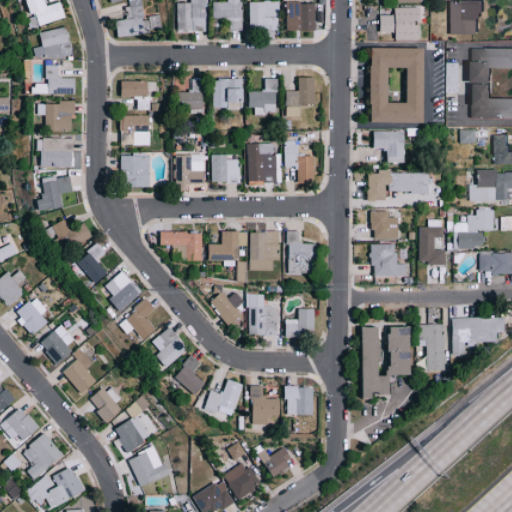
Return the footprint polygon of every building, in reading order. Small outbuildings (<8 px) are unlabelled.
[(46,5),(45,0),(27,0),(31,14),(36,13),(38,24),(65,19),(61,2),(46,5)] [(118,36),(161,31),(159,15),(143,17),(140,0),(125,0),(128,19),(116,21),(118,36)] [(176,3),(176,30),(203,30),(203,0),(188,0),(189,3),(176,3)] [(240,30),(240,0),(226,0),(226,1),(211,1),(211,18),(228,18),(228,30),(240,30)] [(277,30),(278,1),(249,1),(248,29),(277,30)] [(477,1),(446,1),(446,34),(477,34),(477,1)] [(315,4),(286,3),(286,30),(314,31),(315,4)] [(375,15),(376,36),(416,35),(415,7),(390,8),(390,15),(375,15)] [(33,58),(69,57),(69,29),(40,30),(40,47),(32,47),(33,58)] [(369,48),(421,49),(420,123),(368,123),(368,104),(367,104),(367,66),(368,66),(369,48)] [(489,68),(511,68),(511,48),(468,48),(468,62),(462,61),(461,83),(488,83),(489,68)] [(46,65),(45,94),(74,94),(75,78),(60,78),(60,66),(46,65)] [(314,104),(314,77),(299,77),(299,91),(286,91),(287,117),(301,116),(301,104),(314,104)] [(244,107),(243,78),(214,79),(214,108),(244,107)] [(204,108),(203,79),(189,79),(190,92),(176,92),(176,109),(204,108)] [(250,91),(250,108),(255,108),(255,114),(277,114),(277,79),(265,79),(265,91),(250,91)] [(149,110),(149,81),(121,81),(121,97),(137,98),(137,110),(149,110)] [(464,118),(511,118),(511,99),(488,99),(488,84),(465,84),(464,118)] [(0,112),(9,112),(9,97),(0,97),(0,112)] [(36,115),(44,115),(43,132),(72,132),(73,101),(57,101),(57,104),(36,104),(36,115)] [(148,115),(120,116),(120,145),(149,144),(148,115)] [(371,131),(401,131),(401,157),(385,157),(385,150),(382,150),(382,148),(371,148),(371,131)] [(490,134),(489,164),(511,164),(511,149),(506,149),(506,135),(490,134)] [(40,150),(40,167),(72,167),(73,139),(35,138),(35,150),(40,150)] [(297,141),(283,141),(283,167),(296,167),(297,183),(313,182),(312,155),(298,155),(297,141)] [(246,144),(246,155),(247,155),(247,181),(262,181),(262,183),(275,183),(275,154),(258,154),(258,144),(246,144)] [(175,184),(204,183),(203,154),(173,155),(175,184)] [(240,159),(226,159),(226,155),(211,155),(210,182),(239,182),(240,159)] [(149,187),(150,156),(121,156),(121,175),(130,175),(130,187),(149,187)] [(506,200),(506,190),(511,190),(511,171),(474,171),(474,185),(466,185),(466,200),(506,200)] [(425,192),(426,173),(364,172),(363,200),(381,200),(382,192),(425,192)] [(34,185),(36,196),(44,194),(46,210),(62,207),(60,193),(72,191),(70,175),(41,180),(42,183),(34,185)] [(490,230),(490,209),(474,209),(474,214),(466,214),(466,222),(451,222),(451,248),(478,248),(478,230),(490,230)] [(369,230),(369,223),(368,223),(368,211),(386,211),(386,218),(395,218),(395,239),(372,238),(372,230),(369,230)] [(511,217),(498,216),(498,230),(511,230),(511,217)] [(71,230),(65,219),(50,227),(64,252),(92,237),(85,222),(71,230)] [(414,226),(415,263),(442,263),(441,249),(431,249),(431,237),(439,237),(439,220),(425,220),(425,226),(414,226)] [(208,261),(236,261),(236,245),(246,245),(246,231),(221,232),(221,244),(208,244),(208,261)] [(299,231),(288,231),(287,273),(307,274),(307,265),(315,265),(316,243),(299,243),(299,231)] [(160,245),(173,245),(173,260),(201,261),(202,232),(161,232),(160,245)] [(0,261),(17,254),(12,243),(0,248),(0,261)] [(107,273),(96,261),(106,252),(97,243),(75,263),(94,284),(107,273)] [(403,263),(393,264),(392,243),(367,244),(367,276),(404,275),(403,263)] [(511,252),(475,253),(476,271),(487,271),(487,275),(511,274),(511,282),(511,281),(511,252)] [(0,277),(0,295),(8,306),(24,295),(16,284),(25,278),(20,270),(11,276),(8,273),(0,277)] [(108,299),(118,312),(140,293),(121,271),(104,286),(112,296),(108,299)] [(228,298),(221,291),(208,303),(231,328),(243,317),(235,308),(243,301),(234,292),(228,298)] [(262,306),(262,294),(247,293),(246,335),(277,336),(278,306),(262,306)] [(14,315),(33,335),(48,322),(41,315),(47,310),(34,296),(14,315)] [(126,334),(133,328),(143,340),(155,330),(145,317),(155,309),(147,299),(118,323),(126,334)] [(285,319),(285,337),(314,337),(315,309),(299,309),(298,319),(285,319)] [(499,316),(447,317),(447,353),(460,353),(460,341),(491,340),(491,331),(499,331),(499,316)] [(440,323),(414,323),(414,352),(422,352),(422,370),(441,369),(440,323)] [(67,345),(74,340),(61,324),(39,343),(57,364),(72,351),(67,345)] [(354,326),(354,397),(365,397),(365,393),(385,393),(385,374),(402,374),(402,325),(381,325),(381,374),(372,374),(372,326),(354,326)] [(160,352),(155,355),(165,368),(187,349),(169,327),(152,341),(160,352)] [(72,353),(76,359),(62,371),(81,395),(97,382),(87,369),(93,364),(80,347),(72,353)] [(173,377),(194,395),(205,383),(192,372),(200,363),(191,356),(173,377)] [(209,391),(203,408),(231,417),(242,384),(227,379),(222,395),(209,391)] [(121,411),(115,402),(120,398),(110,384),(89,400),(105,422),(121,411)] [(0,413),(14,400),(0,385),(0,413)] [(280,399),(263,398),(263,386),(251,386),(250,424),(268,424),(268,415),(279,415),(280,399)] [(312,415),(313,387),(286,386),(285,415),(312,415)] [(114,429),(127,452),(150,438),(135,415),(149,406),(143,397),(126,407),(132,418),(114,429)] [(18,435),(24,442),(39,428),(20,407),(0,425),(0,426),(12,440),(18,435)] [(63,456),(44,433),(22,452),(33,466),(26,471),(34,480),(63,456)] [(161,465),(153,447),(127,458),(139,487),(170,474),(165,463),(161,465)] [(292,467),(283,448),(263,458),(272,477),(292,467)] [(250,467),(243,471),(236,460),(218,471),(236,499),(260,484),(250,467)] [(84,491),(71,467),(52,476),(57,485),(50,489),(48,486),(53,483),(49,476),(25,487),(34,504),(45,498),(51,509),(84,491)] [(199,511),(212,511),(231,503),(220,482),(192,496),(199,511)]
